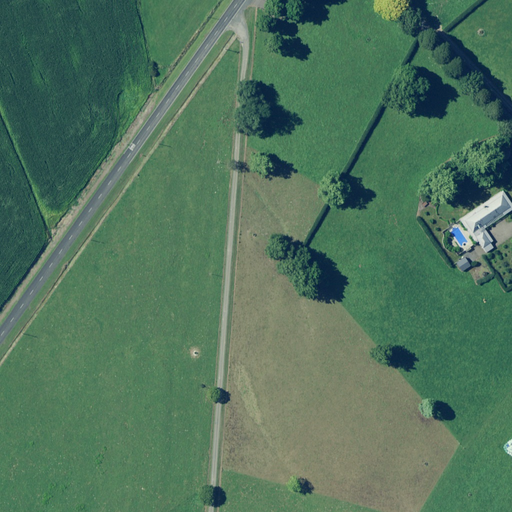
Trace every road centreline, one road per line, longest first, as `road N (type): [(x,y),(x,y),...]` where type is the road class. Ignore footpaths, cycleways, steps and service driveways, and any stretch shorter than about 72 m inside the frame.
road 1 (track): [(246,0),(210,511)]
road 2 (tertiary): [(240,0),(0,337)]
